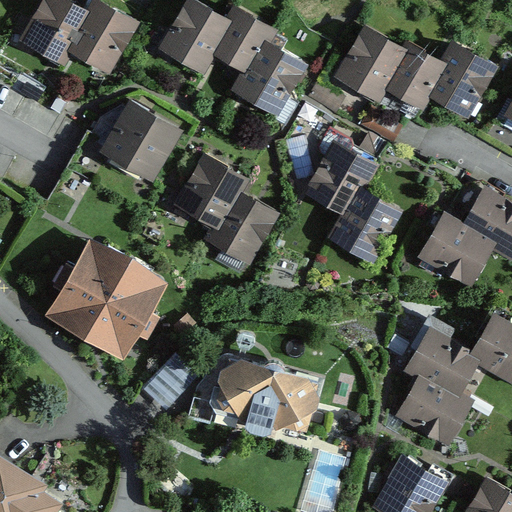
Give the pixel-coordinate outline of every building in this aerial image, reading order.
[(61,65),(69,51),(63,48),(86,9),(81,6),(70,0),(36,0),(15,39),(61,65)] [(107,73),(137,21),(100,0),(84,0),(81,6),(86,9),(63,48),(69,51),(107,73)] [(207,50),(226,16),(221,12),(198,0),(177,0),(153,44),(200,70),(210,52),(207,50)] [(226,16),(207,50),(210,52),(235,67),(240,69),(259,36),(265,39),(273,26),(227,0),(221,12),(226,16)] [(380,84),(403,45),(398,42),(360,20),(329,72),(375,99),(383,86),(380,84)] [(443,60),(424,92),(426,93),(464,115),(495,62),(448,35),(436,56),(443,60)] [(273,112),(302,60),(265,39),(259,36),(240,69),(235,67),(225,85),(273,112)] [(403,45),(380,84),(383,86),(419,107),(426,93),(424,92),(443,60),(436,56),(402,36),(398,42),(403,45)] [(336,110),(346,93),(318,77),(309,94),(336,110)] [(511,120),(511,90),(499,113),(511,120)] [(150,179),(180,126),(125,94),(94,148),(150,179)] [(392,140),(403,120),(371,102),(360,122),(392,140)] [(359,185),(366,188),(379,165),(332,138),(302,191),(339,213),(342,214),(359,185)] [(205,224),(212,228),(236,188),(238,189),(245,176),(200,150),(169,203),(205,224)] [(492,239),(488,247),(508,258),(511,250),(511,199),(480,181),(458,219),(492,239)] [(366,188),(359,185),(342,214),(339,213),(326,236),(372,262),(402,209),(366,188)] [(238,189),(236,188),(212,228),(205,224),(198,236),(245,263),(275,211),(238,189)] [(488,247),(492,239),(458,219),(438,208),(413,253),(467,284),(488,247)] [(145,308),(162,279),(83,235),(39,311),(118,356),(132,330),(141,335),(154,313),(145,308)] [(474,356),(471,361),(511,383),(511,322),(485,307),(466,343),(462,349),(474,356)] [(181,334),(196,321),(186,311),(172,323),(181,334)] [(456,387),(471,361),(474,356),(462,349),(466,343),(423,319),(397,366),(409,372),(411,370),(452,393),(456,387)] [(164,401),(196,366),(173,346),(141,381),(164,401)] [(301,371),(278,366),(276,361),(272,358),(268,356),(263,356),(258,357),(254,360),(233,354),(213,365),(209,376),(234,415),(269,425),(309,404),(311,390),(301,371)] [(468,394),(456,387),(452,393),(411,370),(409,372),(388,410),(442,440),(468,394)] [(390,511),(424,511),(447,475),(399,447),(368,499),(390,511)] [(51,511),(59,500),(40,488),(45,480),(0,452),(0,511),(51,511)] [(511,511),(511,488),(481,470),(456,511),(511,511)]
